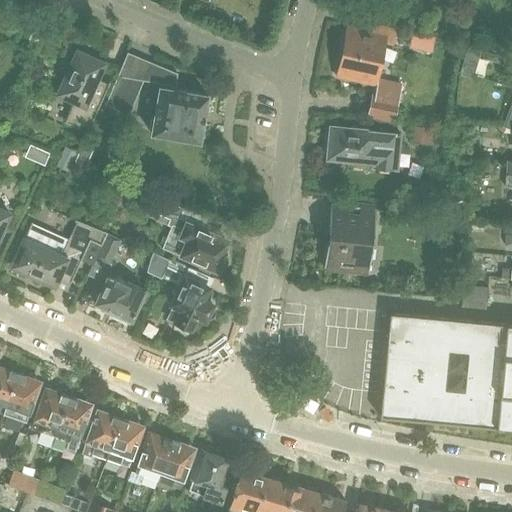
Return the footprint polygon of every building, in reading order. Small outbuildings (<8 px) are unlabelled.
[(347,24),(336,75),(376,83),(385,41),(392,43),(395,28),(374,23),(372,29),(347,24)] [(396,37),(409,40),(411,30),(398,27),(396,37)] [(33,28),(28,39),(37,43),(42,32),(33,28)] [(464,56),(478,61),(481,50),(467,46),(464,56)] [(104,63),(77,50),(57,93),(74,101),(65,120),(88,131),(110,81),(109,81),(107,86),(96,81),(104,63)] [(199,141),(208,94),(172,88),(172,85),(175,85),(178,72),(150,61),(143,79),(164,83),(163,86),(159,86),(151,132),(199,141)] [(122,106),(134,78),(119,71),(106,100),(122,106)] [(398,98),(376,93),(373,93),(368,118),(393,123),(398,98)] [(511,100),(503,123),(505,124),(511,126),(511,100)] [(7,109),(4,114),(6,118),(11,119),(14,114),(12,110),(7,109)] [(347,157),(346,163),(395,168),(398,133),(375,131),(375,130),(367,129),(367,126),(351,124),(351,127),(331,125),(330,131),(327,131),(325,149),(329,150),(328,155),(347,157)] [(414,126),(413,142),(434,144),(435,127),(414,126)] [(74,161),(77,153),(66,148),(63,156),(74,161)] [(43,150),(38,162),(44,164),(49,153),(43,150)] [(58,167),(69,171),(74,161),(63,156),(58,167)] [(179,218),(184,207),(163,198),(157,212),(168,216),(165,222),(171,225),(162,246),(202,264),(213,269),(214,268),(217,270),(218,268),(227,263),(225,253),(225,251),(224,251),(227,243),(226,238),(179,218)] [(376,207),(331,202),(324,266),(370,271),(376,207)] [(0,233),(9,213),(0,208),(0,233)] [(90,240),(101,245),(106,233),(107,232),(75,219),(74,220),(76,221),(67,240),(30,224),(11,266),(54,286),(60,274),(71,279),(70,281),(71,281),(81,259),(90,240)] [(149,291),(111,273),(111,263),(110,262),(121,240),(106,233),(101,245),(92,264),(89,272),(97,276),(96,279),(105,284),(97,302),(107,307),(105,310),(129,321),(138,304),(142,306),(143,303),(148,305),(153,296),(148,293),(149,291)] [(92,264),(101,245),(90,240),(81,259),(92,264)] [(203,299),(213,277),(170,258),(162,276),(180,284),(171,304),(174,305),(168,317),(177,321),(175,326),(188,332),(190,328),(192,329),(197,316),(206,320),(207,318),(215,315),(212,306),(213,304),(203,299)] [(511,277),(511,268),(502,267),(501,277),(511,277)] [(464,284),(461,305),(485,308),(488,287),(464,284)] [(511,323),(389,312),(379,416),(481,426),(511,428),(511,323)] [(0,412),(3,413),(17,373),(0,366),(0,412)] [(17,373),(3,413),(26,421),(40,381),(17,373)] [(31,428),(55,436),(69,395),(45,387),(31,428)] [(76,452),(79,444),(92,403),(69,395),(55,436),(68,440),(65,448),(76,452)] [(106,458),(120,417),(97,410),(82,454),(90,457),(91,453),(106,458)] [(120,417),(106,458),(130,466),(143,425),(120,417)] [(135,472),(158,480),(172,439),(149,431),(135,472)] [(25,434),(19,432),(15,443),(21,445),(25,434)] [(195,448),(172,439),(158,480),(181,488),(195,448)] [(22,448),(17,460),(22,462),(27,450),(22,448)] [(213,498),(207,511),(219,511),(228,487),(223,485),(231,460),(216,455),(215,451),(210,450),(206,451),(202,450),(192,479),(189,489),(205,494),(205,495),(213,498)] [(258,510),(268,476),(241,468),(230,507),(241,510),(242,505),(258,510)] [(34,495),(39,481),(13,472),(8,485),(15,488),(24,491),(34,495)] [(268,476),(258,510),(257,511),(284,511),(293,484),(282,480),(280,477),(273,475),(270,477),(268,476)] [(313,511),(319,492),(317,491),(316,488),(309,486),(305,487),(293,484),(284,511),(313,511)] [(48,500),(60,505),(65,491),(53,487),(48,500)] [(80,511),(86,511),(90,501),(65,491),(60,505),(79,511),(80,511)] [(342,511),(346,500),(319,492),(313,511),(342,511)] [(384,511),(386,508),(376,506),(372,502),(366,500),(362,504),(359,503),(356,511),(384,511)] [(117,511),(90,501),(86,511),(117,511)]
